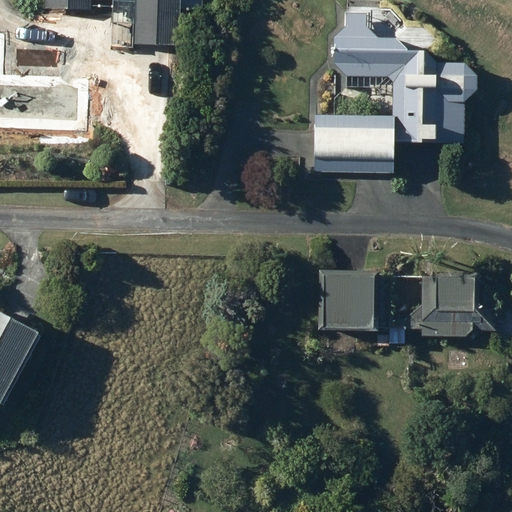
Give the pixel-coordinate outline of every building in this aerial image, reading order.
[(108,0),(107,47),(175,49),(176,0),(42,0),(42,8),(87,9),(86,0),(108,0)] [(312,173),(388,175),(389,144),(457,146),(459,104),(468,95),(468,79),(456,65),(428,64),(418,54),(400,54),(387,40),(371,39),(360,28),(361,16),(343,15),(343,28),(329,41),(328,64),(341,78),(341,87),(389,88),(388,119),(314,117),(312,173)] [(315,267),(313,324),(367,325),(368,268),(315,267)] [(385,334),(375,334),(375,344),(385,344),(385,341),(400,341),(400,325),(415,325),(415,332),(459,332),(464,327),(490,327),(490,304),(469,304),(469,268),(424,268),(424,272),(415,272),(415,300),(390,325),(385,325),(385,334)] [(0,395),(34,328),(0,311),(0,395)]
